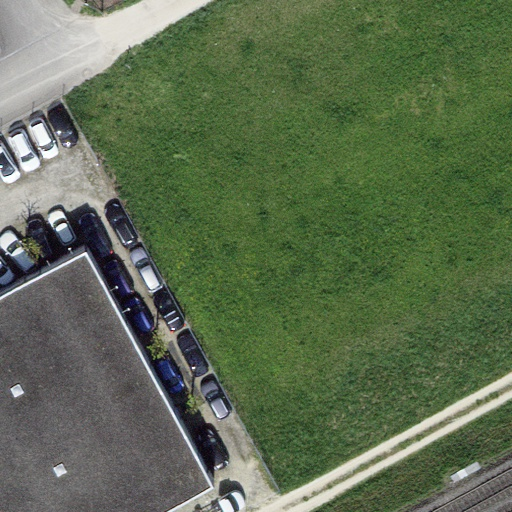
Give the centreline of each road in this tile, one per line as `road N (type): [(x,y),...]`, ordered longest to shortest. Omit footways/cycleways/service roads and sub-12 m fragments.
road 1 (unknown): [(33,83),(289,506)]
road 2 (track): [(289,506),(511,385)]
